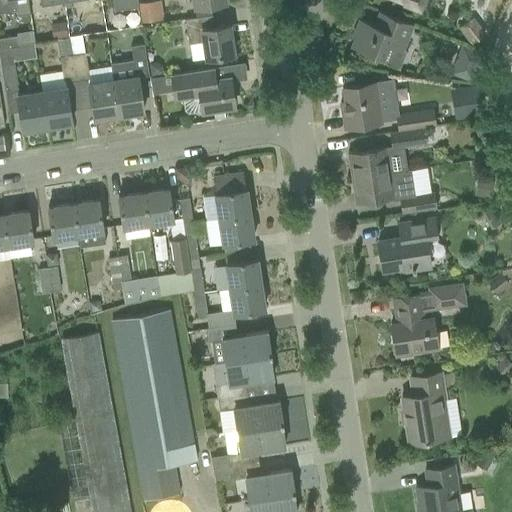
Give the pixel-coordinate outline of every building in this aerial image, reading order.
[(29,13),(27,0),(0,0),(0,12),(16,10),(17,14),(29,13)] [(27,0),(29,13),(30,13),(28,0),(39,0),(40,6),(64,2),(64,0),(27,0)] [(113,0),(115,10),(138,7),(137,0),(113,0)] [(401,0),(400,5),(421,12),(424,0),(401,0)] [(164,18),(163,11),(154,13),(152,1),(139,3),(142,21),(164,18)] [(374,24),(359,19),(353,37),(354,37),(351,46),(381,58),(380,61),(400,68),(406,50),(403,49),(413,23),(379,10),(374,24)] [(206,58),(234,53),(230,25),(214,27),(212,14),(185,19),(189,44),(203,41),(206,58)] [(463,33),(471,43),(485,33),(477,23),(463,33)] [(54,40),(57,39),(67,38),(66,25),(52,27),(54,40)] [(0,48),(12,47),(19,45),(17,35),(0,37),(0,48)] [(77,80),(90,78),(86,53),(85,53),(82,35),(70,37),(77,80)] [(57,39),(64,82),(77,80),(70,37),(67,38),(57,39)] [(135,71),(148,69),(144,43),(132,45),(134,59),(111,62),(112,68),(114,79),(113,79),(118,115),(144,111),(138,75),(136,75),(135,71)] [(19,94),(12,47),(0,48),(0,58),(9,113),(19,112),(23,130),(47,126),(41,90),(19,94)] [(485,53),(473,49),(462,78),(473,83),(485,53)] [(150,62),(152,74),(164,72),(162,60),(150,62)] [(200,94),(203,111),(234,106),(230,77),(215,80),(213,68),(214,68),(214,67),(170,73),(174,98),(200,94)] [(164,92),(162,76),(151,77),(153,94),(164,92)] [(88,83),(94,119),(118,115),(113,79),(88,83)] [(342,111),(344,128),(381,122),(375,83),(343,88),(346,111),(342,111)] [(479,85),(462,87),(465,106),(454,108),(456,120),(483,116),(481,100),(479,85)] [(66,86),(41,90),(47,126),(72,122),(66,86)] [(398,131),(424,126),(436,124),(434,108),(395,114),(398,131)] [(473,122),(478,138),(494,133),(489,117),(473,122)] [(392,148),(427,142),(424,126),(398,131),(389,132),(392,148)] [(348,152),(352,176),(389,170),(386,147),(348,152)] [(449,154),(445,159),(450,163),(454,158),(449,154)] [(184,183),(193,172),(185,166),(175,168),(177,178),(184,183)] [(389,170),(352,176),(356,203),(393,198),(392,190),(413,187),(411,169),(390,172),(389,170)] [(219,210),(249,205),(246,188),(245,188),(243,172),(214,176),(219,210)] [(494,181),(478,179),(475,195),(491,198),(494,181)] [(169,188),(144,192),(148,223),(174,219),(169,188)] [(402,212),(437,206),(435,191),(400,196),(402,212)] [(123,227),(148,223),(144,192),(118,196),(123,227)] [(193,222),(189,198),(180,199),(183,223),(193,222)] [(80,246),(106,242),(99,199),(73,203),(80,246)] [(53,238),(77,234),(79,246),(80,246),(73,203),(48,207),(53,238)] [(249,205),(219,210),(224,243),(254,239),(249,205)] [(492,206),(482,213),(491,229),(502,223),(492,206)] [(29,210),(3,214),(8,245),(33,241),(29,210)] [(0,246),(8,245),(3,214),(0,214),(0,246)] [(399,268),(399,272),(431,267),(427,241),(438,239),(434,217),(399,222),(401,237),(378,241),(382,270),(399,268)] [(198,256),(193,222),(183,223),(186,238),(189,257),(198,256)] [(153,234),(157,258),(170,256),(165,232),(153,234)] [(191,271),(189,257),(186,238),(171,240),(176,273),(191,271)] [(46,255),(47,267),(57,265),(59,265),(57,253),(46,255)] [(118,256),(122,280),(131,279),(127,254),(118,256)] [(108,257),(112,282),(121,281),(122,280),(118,256),(108,257)] [(204,292),(198,256),(189,257),(191,271),(193,290),(194,293),(204,292)] [(227,263),(231,288),(261,284),(257,258),(227,263)] [(38,268),(40,285),(49,284),(48,275),(47,267),(38,268)] [(176,273),(157,276),(160,295),(179,292),(185,291),(193,290),(191,271),(176,273)] [(509,283),(505,278),(502,274),(500,272),(487,283),(496,294),(509,283)] [(61,290),(58,273),(48,275),(49,284),(51,292),(61,290)] [(160,295),(157,276),(137,279),(131,280),(131,279),(122,280),(121,281),(122,289),(124,303),(138,301),(140,301),(160,295)] [(265,309),(261,284),(231,288),(234,309),(207,313),(204,292),(194,293),(196,302),(198,318),(206,317),(208,327),(236,323),(235,314),(265,309)] [(467,305),(463,284),(430,289),(431,292),(394,298),(396,315),(396,316),(397,317),(398,323),(391,324),(395,350),(412,347),(413,353),(438,349),(433,317),(423,318),(422,311),(467,305)] [(92,311),(102,309),(100,300),(90,301),(92,311)] [(110,319),(142,498),(181,491),(175,462),(197,458),(170,308),(110,319)] [(238,335),(236,323),(208,327),(207,328),(209,341),(212,340),(215,362),(271,353),(271,352),(268,352),(265,333),(268,332),(268,331),(238,335)] [(61,339),(92,511),(128,511),(96,333),(61,339)] [(272,356),(271,353),(215,362),(218,384),(216,384),(219,397),(248,392),(246,381),(273,377),(270,356),(272,356)] [(495,367),(505,377),(511,369),(511,363),(506,357),(495,367)] [(453,371),(441,373),(440,371),(409,376),(412,394),(402,396),(409,442),(451,435),(443,387),(455,384),(453,371)] [(250,404),(248,392),(219,397),(220,409),(219,410),(222,432),(239,429),(283,422),(283,421),(281,421),(280,420),(277,402),(280,401),(280,400),(250,404)] [(283,422),(239,429),(242,451),(228,453),(228,454),(210,456),(213,468),(259,461),(257,450),(285,446),(281,425),(284,425),(283,422)] [(487,469),(492,458),(483,453),(477,463),(487,469)] [(261,473),(259,461),(213,468),(216,481),(247,477),(250,498),(295,491),(295,490),(292,490),(289,471),(292,470),(291,469),(261,473)] [(420,511),(473,511),(473,508),(461,510),(454,464),(426,469),(428,484),(416,486),(420,511)] [(296,511),(293,494),(295,494),(295,491),(250,498),(252,511),(296,511)]
